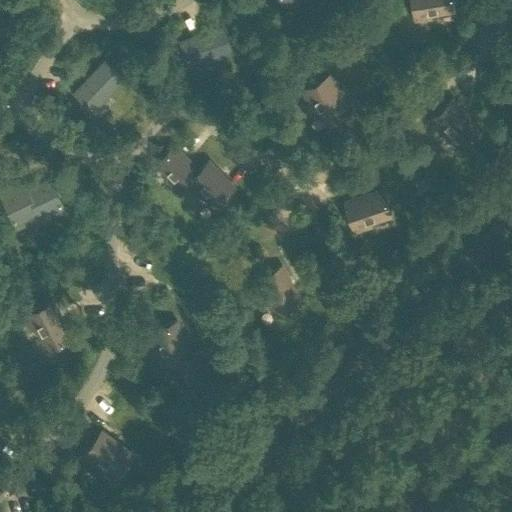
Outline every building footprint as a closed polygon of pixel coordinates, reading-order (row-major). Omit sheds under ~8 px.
[(453,0),(412,0),(416,23),(433,21),(432,15),(435,15),(456,11),(453,0)] [(181,42),(190,66),(232,51),(224,27),(181,42)] [(75,93),(94,110),(125,78),(106,60),(75,93)] [(329,76),(300,92),(308,107),(313,104),(315,107),(324,125),(326,124),(349,112),(338,92),(336,88),(329,76)] [(453,98),(427,122),(439,135),(443,131),(445,133),(459,148),(481,127),(453,98)] [(174,146),(158,162),(171,177),(167,180),(178,191),(188,183),(199,172),(174,146)] [(199,172),(188,183),(197,192),(201,188),(216,203),(231,188),(208,164),(199,172)] [(50,178),(27,189),(38,211),(40,216),(49,211),(51,216),(61,212),(65,209),(50,178)] [(25,184),(2,195),(17,227),(21,225),(30,220),(28,216),(38,211),(27,189),(25,184)] [(359,197),(344,202),(354,234),(371,229),(369,223),(372,222),(392,216),(383,189),(363,196),(359,197)] [(282,266),(252,282),(261,297),(266,295),(267,297),(277,315),(301,302),(290,282),(289,278),(282,266)] [(54,300),(22,317),(31,332),(36,329),(37,332),(47,350),(73,336),(54,300)] [(160,367),(175,362),(190,357),(178,321),(154,329),(161,350),(155,352),(160,367)] [(190,357),(175,362),(186,396),(214,386),(203,352),(190,357)] [(102,430),(81,458),(95,469),(98,464),(100,466),(117,478),(135,455),(102,430)]
